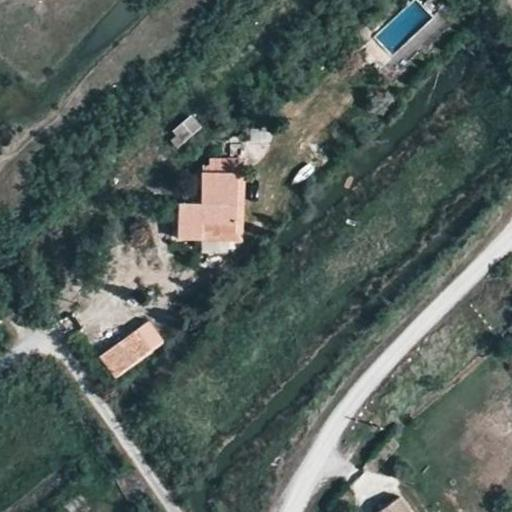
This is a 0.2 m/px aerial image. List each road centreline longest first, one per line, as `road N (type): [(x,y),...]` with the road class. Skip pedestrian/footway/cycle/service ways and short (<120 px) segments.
road 1 (track): [(289,511),(302,467),(393,359),(511,240)]
road 2 (track): [(0,364),(24,348),(59,349),(173,511)]
